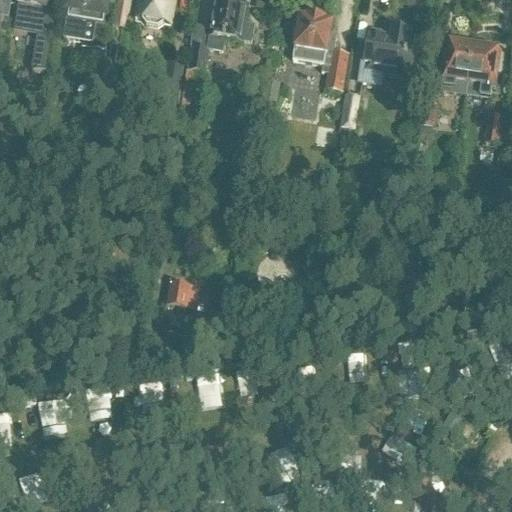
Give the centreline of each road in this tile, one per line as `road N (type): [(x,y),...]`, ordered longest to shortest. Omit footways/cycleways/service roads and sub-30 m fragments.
road 1 (unknown): [(18,511),(271,428),(334,418)]
road 2 (track): [(183,353),(0,387)]
